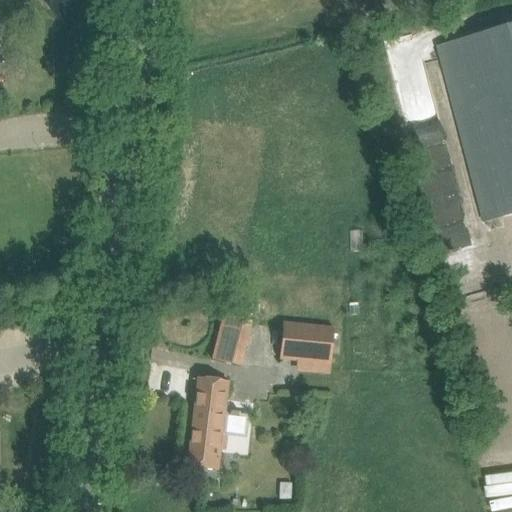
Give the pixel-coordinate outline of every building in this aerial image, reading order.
[(511,27),(438,47),(484,223),(511,215),(511,27)] [(212,360),(240,368),(251,323),(222,316),(212,360)] [(334,329),(283,323),(279,360),(296,362),(295,372),(329,376),(334,329)] [(221,441),(226,441),(226,435),(235,436),(238,407),(225,405),(228,382),(198,379),(188,468),(217,471),(221,441)] [(511,461),(488,470),(494,489),(511,483),(511,461)]
